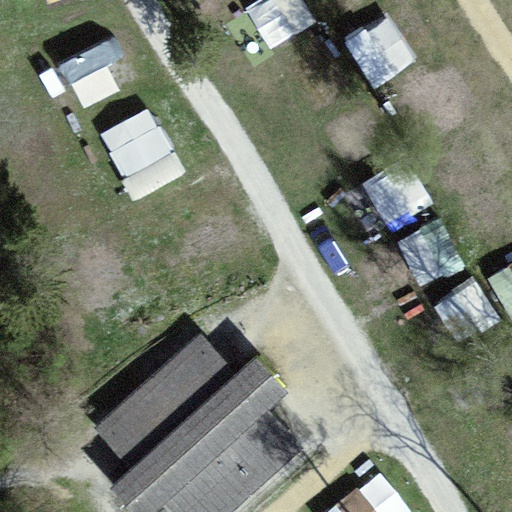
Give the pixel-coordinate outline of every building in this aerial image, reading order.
[(248,0),(262,41),(324,20),(317,0),(248,0)] [(382,78),(450,37),(427,0),(404,0),(353,31),(382,78)] [(318,106),(366,80),(338,30),(290,56),(318,106)] [(108,33),(62,57),(84,98),(130,73),(108,33)] [(419,112),(455,87),(438,63),(402,88),(419,112)] [(327,118),(357,166),(404,137),(374,89),(327,118)] [(157,95),(105,123),(141,190),(193,161),(157,95)] [(368,175),(396,219),(443,189),(415,145),(368,175)] [(157,226),(182,264),(218,241),(193,203),(157,226)] [(426,274),(468,251),(446,210),(404,233),(426,274)] [(511,343),(466,370),(490,410),(511,396),(511,343)] [(205,345),(108,432),(137,463),(114,484),(139,511),(142,511),(164,493),(180,511),(206,511),(289,438),(260,406),(283,386),(256,356),(234,376),(205,345)] [(327,511),(407,511),(422,502),(390,458),(324,506),(327,511)]
